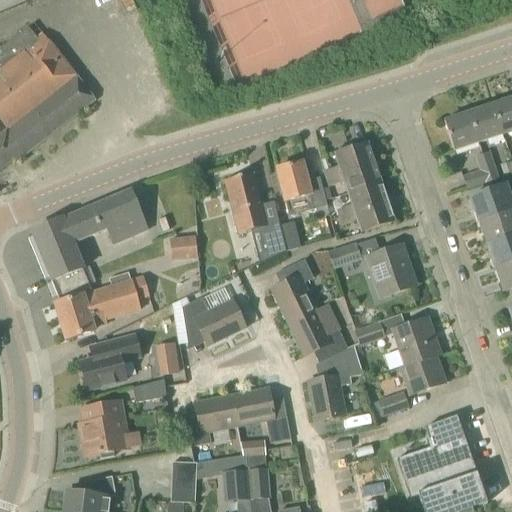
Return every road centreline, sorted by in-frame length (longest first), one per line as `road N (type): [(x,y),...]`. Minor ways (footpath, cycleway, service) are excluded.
road 1 (tertiary): [(0,223),(134,169),(389,94)]
road 2 (residential): [(511,444),(389,94)]
road 3 (residential): [(325,511),(311,444),(293,427),(279,362),(202,378)]
road 4 (tertiary): [(8,511),(22,472),(24,428),(0,311)]
road 5 (tertiary): [(389,94),(511,54)]
